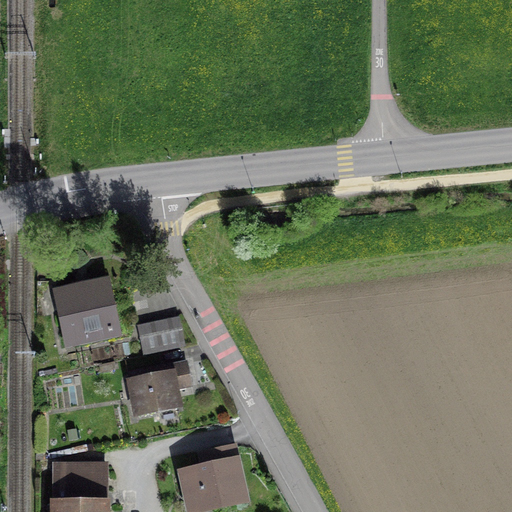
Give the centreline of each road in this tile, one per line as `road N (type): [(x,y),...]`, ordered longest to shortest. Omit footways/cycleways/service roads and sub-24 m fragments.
road 1 (residential): [(314,511),(171,251),(160,180)]
road 2 (unclassified): [(160,180),(384,157)]
road 3 (track): [(7,205),(8,0)]
road 4 (unclassified): [(0,208),(160,180)]
road 5 (residential): [(379,0),(384,157)]
road 6 (unclassified): [(384,157),(511,146)]
